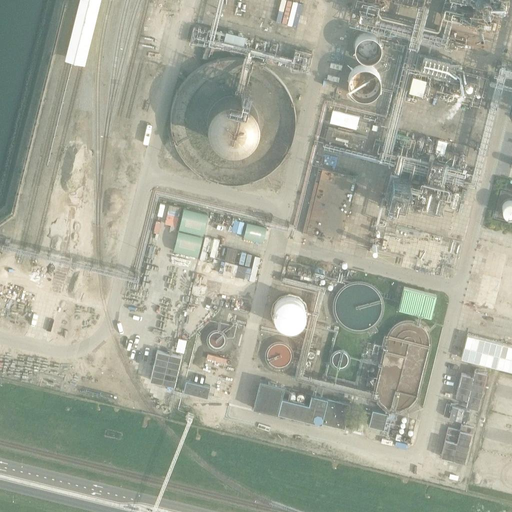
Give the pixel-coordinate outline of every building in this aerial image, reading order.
[(100,0),(78,0),(63,62),(84,68),(100,0)] [(501,16),(503,0),(484,0),(484,3),(481,3),(479,13),(501,16)] [(381,50),(380,47),(380,44),(377,41),(375,39),(373,37),(370,37),(368,36),(365,36),(362,37),(360,39),(358,40),(356,42),(355,44),(354,47),(354,50),(354,52),(355,55),(356,57),(357,59),(359,61),(361,62),(364,63),(366,63),(368,63),(371,63),(373,62),(376,59),(378,58),(379,55),(380,53),(381,50)] [(211,47),(205,46),(202,58),(208,59),(211,47)] [(461,83),(465,63),(422,55),(419,70),(413,69),(408,95),(430,100),(434,78),(461,83)] [(376,84),(376,83),(376,80),(375,76),(373,72),(371,69),(367,66),(364,64),(359,63),(356,63),(352,63),(348,64),(344,67),(341,69),(339,72),(336,77),(335,80),(335,84),(336,88),(337,92),(339,96),(342,99),(345,101),(349,103),(353,104),(357,104),(361,103),(365,102),(368,100),(371,98),(373,95),(375,91),(376,87),(376,84)] [(260,125),(260,124),(259,119),(258,115),(256,111),(253,106),(249,103),(246,101),(243,100),(238,99),(234,98),(229,99),(224,100),(220,102),(215,106),(211,110),(209,115),(208,119),(207,124),(208,129),(209,134),(211,138),(214,142),(219,146),(221,147),(224,149),(229,150),(233,150),(238,150),(243,149),(248,146),(252,143),(255,139),(257,135),(259,130),(260,125)] [(329,127),(326,139),(365,149),(368,137),(329,127)] [(380,177),(377,196),(443,209),(450,171),(416,164),(412,184),(380,177)] [(511,200),(508,199),(507,199),(505,199),(503,201),(500,203),(499,206),(500,209),(501,212),(503,214),(507,215),(510,215),(511,213),(511,200)] [(183,210),(178,228),(202,234),(207,216),(183,210)] [(247,224),(243,238),(263,243),(266,228),(247,224)] [(178,231),(173,250),(197,256),(202,238),(178,231)] [(436,297),(403,289),(398,311),(430,320),(436,297)] [(304,316),(304,312),(302,308),(301,305),(299,303),(296,300),(293,299),(290,298),(286,297),(282,297),(278,298),(275,300),(272,303),(270,305),(268,308),(267,312),(266,316),(267,319),(268,323),(269,326),(272,329),(274,331),(277,333),(280,334),(284,335),(288,335),(291,334),(295,332),(298,330),(300,327),(302,324),(304,320),(304,316)] [(511,345),(467,334),(461,358),(511,371),(511,345)] [(157,350),(150,380),(175,386),(181,356),(182,355),(157,350)] [(466,405),(477,407),(486,373),(474,370),(473,376),(461,373),(456,396),(467,399),(466,405)] [(186,379),(183,391),(207,397),(210,386),(186,379)] [(350,404),(314,395),(311,394),(308,403),(281,397),(284,386),(259,379),(252,407),(277,414),(277,412),(344,429),(350,404)] [(466,422),(469,410),(446,404),(443,415),(466,422)] [(387,413),(372,409),(368,425),(383,429),(387,413)] [(441,456),(464,462),(473,427),(461,424),(459,430),(449,427),(441,456)]
